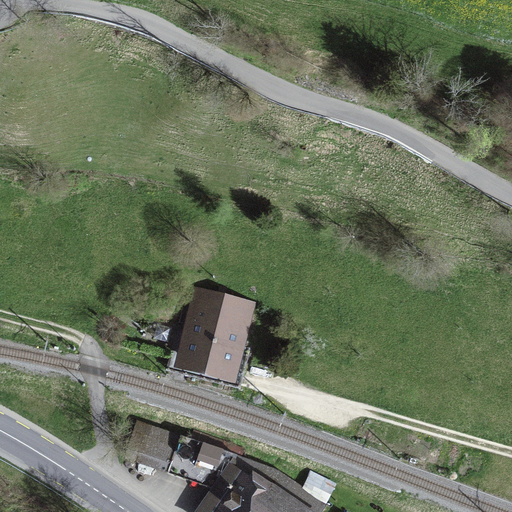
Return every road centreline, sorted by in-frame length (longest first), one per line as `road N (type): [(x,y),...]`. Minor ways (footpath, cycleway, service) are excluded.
road 1 (unclassified): [(49,0),(156,26),(301,98),(406,133),(511,194)]
road 2 (primary): [(0,431),(126,511)]
